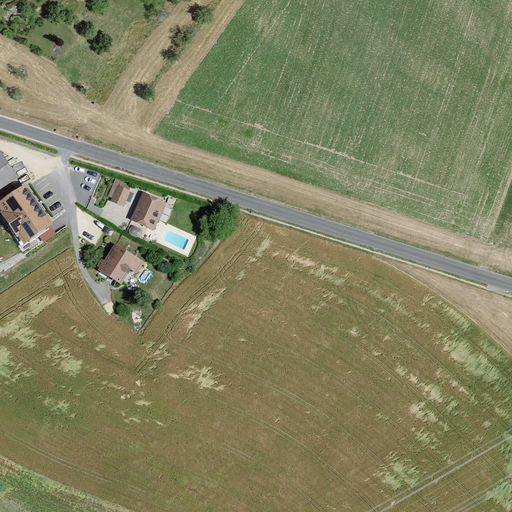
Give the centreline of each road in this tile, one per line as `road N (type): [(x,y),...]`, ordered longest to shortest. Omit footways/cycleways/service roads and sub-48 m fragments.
road 1 (tertiary): [(65,144),(511,285)]
road 2 (residential): [(65,144),(81,269)]
